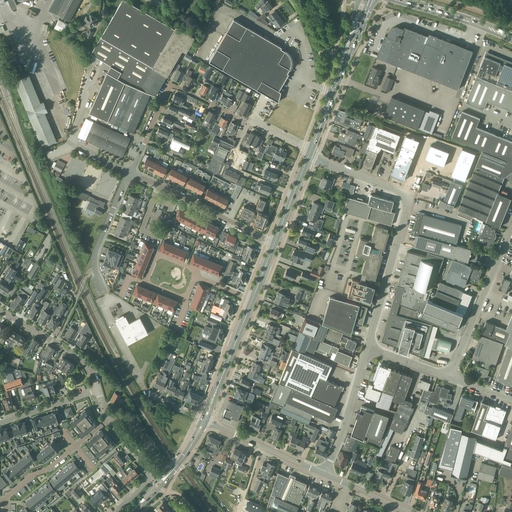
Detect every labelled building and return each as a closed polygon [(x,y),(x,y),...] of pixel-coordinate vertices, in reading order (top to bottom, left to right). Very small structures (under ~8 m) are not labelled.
[(79,0),(63,0),(56,14),(69,20),(72,21),(74,18),(71,17),(79,0)] [(142,83),(174,29),(125,0),(121,0),(98,40),(90,54),(110,66),(107,72),(104,79),(89,113),(133,132),(150,94),(155,96),(157,92),(142,83)] [(263,0),(260,0),(255,7),(258,9),(262,5),(265,2),(265,1),(263,0)] [(261,10),(264,13),(267,11),(272,7),(267,1),(265,2),(262,5),(264,8),(261,10)] [(28,8),(25,14),(33,18),(35,12),(28,8)] [(272,20),(279,16),(275,10),(268,15),(272,20)] [(267,16),(264,13),(257,18),(259,21),(266,25),(268,24),(264,18),(267,16)] [(94,31),(90,29),(91,27),(92,27),(93,24),(94,25),(96,21),(97,18),(90,14),(88,16),(86,15),(84,19),(86,20),(84,23),(90,26),(85,36),(86,37),(85,39),(88,41),(90,39),(94,31)] [(279,16),(272,20),(269,22),(271,24),(273,24),(274,23),(276,26),(278,25),(281,28),(287,23),(284,19),(283,20),(282,18),(281,19),(279,16)] [(58,19),(54,27),(63,32),(68,24),(58,19)] [(208,61),(260,91),(277,101),(278,102),(281,91),(279,90),(280,87),(286,78),(288,73),(287,73),(290,68),(290,66),(291,65),(291,64),(291,63),(291,61),(291,60),(291,59),(290,59),(288,54),(284,51),(285,51),(280,48),(281,47),(233,19),(208,61)] [(396,68),(397,65),(408,69),(458,89),(473,50),(466,48),(464,53),(453,49),(454,48),(451,47),(450,44),(451,41),(429,33),(428,35),(405,26),(404,29),(399,27),(390,31),(388,36),(385,35),(377,57),(392,63),(390,66),(396,68)] [(142,83),(157,92),(182,49),(186,52),(194,38),(175,27),(175,29),(174,29),(142,83)] [(74,35),(74,34),(69,31),(66,36),(71,39),(72,38),(77,41),(79,38),(74,35)] [(511,88),(511,63),(506,61),(506,60),(506,59),(498,56),(497,57),(486,53),(481,65),(477,74),(511,88)] [(29,72),(34,61),(27,57),(21,67),(29,72)] [(188,61),(186,68),(192,70),(194,64),(188,61)] [(207,68),(203,77),(207,79),(211,71),(213,68),(208,65),(207,68)] [(379,76),(381,70),(373,67),(368,80),(372,81),(371,84),(376,87),(380,77),(379,76)] [(195,83),(193,82),(194,79),(190,77),(192,71),(188,69),(185,75),(188,76),(184,84),(193,88),(195,83)] [(458,89),(408,69),(403,82),(453,102),(458,89)] [(173,78),(178,81),(183,73),(178,70),(177,72),(173,78)] [(26,109),(30,119),(30,118),(42,146),(56,141),(44,113),(47,111),(43,102),(40,103),(29,75),(14,81),(26,109)] [(511,110),(511,90),(476,76),(466,102),(483,109),(487,101),(511,110)] [(393,79),(387,77),(382,89),(389,91),(393,79)] [(204,81),(199,91),(205,94),(207,92),(208,92),(212,85),(204,81)] [(212,85),(208,92),(209,93),(208,96),(214,99),(219,88),(213,85),(213,86),(212,86),(212,85)] [(241,100),(241,99),(244,93),(247,87),(242,85),(240,89),(239,89),(235,97),(241,100)] [(261,115),(263,120),(291,135),(296,126),(306,101),(282,88),(278,102),(269,96),(261,115)] [(223,94),(220,100),(224,102),(223,104),(229,107),(232,100),(230,99),(232,95),(226,92),(224,95),(223,94)] [(250,95),(244,93),(241,99),(244,101),(238,111),(239,113),(241,114),(242,113),(245,115),(251,104),(246,102),(250,95)] [(173,97),(172,100),(179,104),(179,105),(182,107),(186,109),(188,105),(184,102),(181,100),(183,97),(175,94),(174,94),(173,96),(173,97)] [(392,96),(384,115),(417,128),(429,132),(432,134),(432,133),(440,113),(430,110),(429,112),(424,110),(425,109),(392,96)] [(180,109),(181,107),(175,105),(174,106),(170,104),(169,107),(168,107),(167,108),(168,110),(167,110),(175,114),(176,111),(177,112),(178,110),(178,109),(180,109)] [(178,110),(177,112),(179,113),(179,114),(179,116),(181,117),(183,116),(183,115),(188,117),(187,117),(193,120),(195,115),(181,108),(181,107),(180,109),(178,109),(178,110)] [(208,121),(206,125),(211,127),(215,121),(212,120),(215,114),(209,111),(205,119),(208,121)] [(511,141),(476,127),(480,118),(462,111),(451,137),(482,150),(480,154),(477,162),(511,175),(511,141)] [(172,120),(164,117),(161,122),(169,126),(171,123),(173,124),(173,123),(180,127),(182,124),(174,120),(173,121),(172,120)] [(227,120),(221,117),(218,123),(216,122),(211,131),(216,134),(220,125),(224,127),(227,120)] [(355,121),(354,120),(350,118),(350,119),(346,117),(344,123),(353,127),(354,124),(363,128),(366,121),(357,117),(355,121)] [(122,156),(130,138),(93,122),(85,140),(122,156)] [(227,131),(226,133),(230,135),(231,135),(232,135),(233,135),(234,134),(235,133),(238,126),(237,125),(236,125),(236,124),(234,123),(233,123),(231,122),(227,129),(228,130),(227,131)] [(368,122),(364,132),(372,135),(376,125),(368,122)] [(394,152),(401,135),(376,125),(372,135),(371,138),(367,148),(374,151),(378,152),(380,149),(381,147),(394,152)] [(159,127),(156,134),(159,135),(159,136),(161,137),(162,137),(162,136),(166,137),(171,139),(173,134),(168,132),(168,131),(159,127)] [(348,135),(348,133),(352,135),(351,136),(355,137),(356,133),(348,129),(347,133),(341,131),(340,134),(344,136),(345,136),(346,136),(346,135),(348,135)] [(251,144),(256,135),(250,132),(248,138),(245,137),(241,144),(246,146),(247,144),(248,144),(249,143),(251,144)] [(338,138),(338,139),(345,142),(354,146),(357,139),(351,136),(352,135),(348,133),(348,135),(346,135),(346,136),(345,136),(344,136),(340,134),(339,136),(338,138)] [(256,135),(251,144),(254,145),(253,147),(254,147),(253,149),(257,152),(261,145),(258,143),(261,137),(256,135)] [(419,141),(406,135),(390,175),(404,180),(419,141)] [(188,149),(190,144),(173,137),(166,152),(172,155),(173,153),(177,155),(177,154),(181,156),(183,152),(179,150),(180,146),(188,149)] [(216,147),(220,140),(214,137),(210,145),(216,147)] [(220,141),(234,148),(237,141),(234,140),(233,142),(221,137),(220,141)] [(217,174),(222,162),(229,147),(219,142),(207,169),(217,174)] [(343,157),(344,154),(350,157),(353,149),(341,144),(339,148),(335,146),(332,152),(343,157)] [(449,152),(430,144),(425,159),(444,166),(449,152)] [(265,148),(265,149),(269,150),(275,152),(284,156),(284,155),(285,155),(286,154),(285,153),(285,152),(286,150),(280,147),(279,149),(275,148),(276,147),(271,145),(270,146),(267,145),(265,148)] [(378,152),(374,151),(367,148),(366,151),(369,152),(364,165),(372,168),(374,164),(375,164),(376,162),(374,161),(378,152)] [(475,153),(462,148),(452,175),(465,180),(475,153)] [(269,150),(267,154),(270,155),(273,156),(282,160),(283,159),(284,158),(284,157),(284,156),(275,152),(269,150)] [(145,154),(142,161),(145,162),(142,166),(147,169),(152,160),(147,157),(148,156),(145,154)] [(58,159),(53,168),(55,169),(56,170),(56,171),(54,174),(56,175),(58,176),(63,168),(65,163),(58,159)] [(152,160),(147,169),(152,171),(157,162),(152,160)] [(157,162),(152,171),(157,174),(161,165),(157,162)] [(222,162),(217,174),(222,176),(235,182),(234,184),(240,186),(241,184),(244,185),(245,181),(243,180),(244,178),(239,176),(239,175),(227,169),(229,165),(222,162)] [(511,198),(498,192),(504,177),(509,179),(509,180),(509,181),(509,182),(510,182),(510,183),(511,184),(511,175),(477,162),(458,209),(459,210),(474,215),(500,226),(511,198)] [(161,165),(157,174),(162,176),(166,167),(161,165)] [(172,168),(167,177),(172,179),(177,170),(172,168)] [(265,169),(263,176),(274,180),(275,178),(276,176),(276,175),(276,174),(265,169)] [(177,170),(172,179),(177,182),(182,173),(177,170)] [(182,173),(177,182),(182,184),(187,175),(182,173)] [(330,179),(323,177),(320,185),(328,189),(330,183),(333,184),(336,179),(331,176),(330,179)] [(190,177),(185,186),(190,188),(195,180),(190,177)] [(448,185),(449,185),(451,181),(449,180),(448,182),(434,178),(432,184),(440,187),(441,185),(447,187),(448,185)] [(195,180),(190,188),(196,191),(200,182),(195,180)] [(440,199),(438,205),(453,209),(453,208),(462,185),(451,181),(449,185),(444,199),(443,198),(442,200),(440,199)] [(200,182),(196,191),(200,193),(205,185),(200,182)] [(267,194),(267,193),(268,194),(271,187),(258,182),(256,186),(255,186),(254,189),(258,191),(258,190),(265,192),(265,193),(267,194)] [(235,200),(241,187),(237,185),(230,198),(235,200)] [(355,186),(351,185),(349,190),(343,211),(391,225),(395,212),(390,210),(393,200),(383,197),(382,199),(380,198),(380,197),(370,194),(368,202),(351,197),(353,192),(355,186)] [(208,189),(204,197),(209,200),(213,191),(208,189)] [(213,191),(209,200),(214,202),(218,194),(213,191)] [(100,215),(103,209),(102,209),(105,202),(99,200),(88,195),(81,192),(78,197),(86,200),(89,201),(86,207),(94,211),(93,213),(100,215)] [(218,194),(214,202),(218,205),(223,196),(218,194)] [(129,195),(127,201),(136,205),(137,203),(138,200),(142,202),(142,199),(139,198),(139,199),(129,195)] [(223,196),(218,205),(223,207),(228,199),(223,196)] [(260,198),(256,208),(262,211),(264,205),(264,204),(265,201),(265,202),(266,201),(260,198)] [(314,202),(311,209),(319,212),(321,207),(331,211),(334,202),(324,198),(323,202),(322,205),(314,202)] [(134,210),(135,209),(136,206),(139,207),(140,205),(137,203),(136,205),(127,201),(125,206),(134,210)] [(125,206),(123,212),(132,216),(135,217),(136,212),(137,213),(138,211),(138,210),(135,209),(134,210),(125,206)] [(244,206),(239,215),(250,221),(255,211),(244,206)] [(180,221),(185,212),(179,209),(174,218),(180,221)] [(311,209),(308,217),(316,220),(314,225),(321,228),(324,220),(317,218),(319,212),(311,209)] [(258,210),(252,226),(262,230),(264,226),(263,226),(264,223),(265,223),(266,221),(265,221),(266,218),(267,218),(268,215),(258,210)] [(472,220),(474,215),(459,210),(457,214),(472,220)] [(186,224),(191,214),(185,212),(180,221),(186,224)] [(390,225),(343,212),(340,222),(387,235),(390,225)] [(416,235),(413,246),(468,261),(471,250),(470,248),(456,244),(461,225),(425,214),(425,213),(419,212),(412,234),(416,235)] [(191,227),(196,217),(191,214),(186,224),(191,227)] [(121,217),(118,222),(128,226),(128,225),(129,222),(133,223),(134,221),(130,219),(130,221),(121,217)] [(197,230),(202,220),(196,217),(191,227),(197,230)] [(337,229),(341,217),(339,217),(337,218),(336,220),(335,220),(333,227),(337,229)] [(203,232),(207,223),(202,220),(197,230),(203,233),(203,232)] [(118,222),(116,228),(125,232),(126,231),(127,227),(130,229),(131,228),(131,226),(128,225),(128,226),(118,222)] [(208,235),(213,225),(208,222),(207,223),(203,232),(208,235)] [(478,236),(484,238),(482,242),(482,243),(482,244),(483,244),(484,244),(484,245),(483,245),(484,245),(484,246),(485,246),(485,245),(488,247),(491,243),(492,243),(493,243),(494,239),(495,239),(497,236),(496,235),(496,234),(496,233),(493,232),(494,229),(485,224),(481,235),(480,235),(479,235),(479,236),(478,236)] [(214,238),(219,228),(213,225),(208,235),(214,238)] [(301,232),(302,232),(301,233),(305,235),(305,233),(307,234),(306,235),(312,238),(313,236),(314,234),(316,234),(318,228),(313,226),(312,229),(304,226),(301,232)] [(116,228),(114,234),(123,237),(125,233),(128,234),(129,232),(126,231),(125,232),(116,228)] [(238,240),(236,239),(237,237),(228,232),(227,235),(224,234),(221,241),(224,243),(224,241),(232,245),(230,248),(234,250),(238,240)] [(330,240),(328,245),(332,247),(336,236),(330,234),(328,239),(330,240)] [(305,247),(304,250),(313,253),(316,246),(309,244),(309,242),(307,241),(307,240),(308,238),(304,237),(303,239),(299,237),(297,244),(305,247)] [(383,251),(336,238),(330,259),(376,273),(383,251)] [(20,250),(25,242),(20,239),(15,247),(20,250)] [(165,253),(169,242),(164,240),(160,251),(165,253)] [(153,246),(143,242),(141,247),(151,251),(153,246)] [(169,255),(173,244),(169,242),(165,253),(169,255)] [(174,256),(178,246),(173,244),(169,255),(174,256)] [(179,258),(183,248),(178,246),(174,256),(179,258)] [(6,252),(4,255),(7,257),(5,259),(7,260),(10,256),(11,255),(14,249),(9,247),(7,249),(6,252)] [(151,251),(141,247),(139,253),(149,257),(149,256),(151,251)] [(253,251),(254,249),(249,247),(248,249),(245,247),(244,249),(242,248),(240,250),(254,256),(255,252),(253,251)] [(184,260),(188,250),(183,248),(179,258),(184,260)] [(109,249),(103,263),(114,267),(118,269),(124,255),(120,253),(109,249)] [(252,260),(254,256),(238,250),(240,251),(239,253),(243,255),(242,258),(249,261),(250,259),(252,260)] [(302,260),(303,258),(311,261),(313,256),(303,252),(295,250),(292,257),(295,258),(293,260),(300,263),(301,260),(302,260)] [(433,321),(438,322),(445,306),(433,301),(428,299),(443,261),(445,257),(427,252),(426,256),(408,250),(393,300),(382,340),(399,347),(399,349),(408,352),(408,351),(422,356),(433,321)] [(137,259),(146,263),(149,257),(139,253),(136,259),(137,260),(137,259)] [(195,265),(198,256),(193,254),(190,263),(195,265)] [(235,255),(233,254),(230,259),(239,263),(241,259),(239,259),(240,257),(235,255)] [(199,267),(203,258),(198,256),(195,265),(199,267)] [(204,269),(208,260),(203,258),(199,267),(204,269)] [(464,286),(468,276),(472,266),(452,258),(444,278),(464,286)] [(146,263),(137,259),(137,260),(136,264),(145,268),(146,263)] [(209,271),(212,262),(208,260),(204,269),(209,271)] [(230,260),(226,272),(228,273),(244,279),(246,275),(244,274),(245,272),(240,270),(238,273),(236,272),(232,271),(236,262),(230,260)] [(214,273),(217,264),(212,262),(209,271),(214,273)] [(32,279),(40,266),(35,264),(28,276),(32,279)] [(143,272),(145,268),(136,264),(134,268),(143,272)] [(218,275),(222,266),(217,264),(214,273),(218,275)] [(9,266),(4,275),(6,277),(8,277),(8,278),(9,278),(14,269),(13,268),(10,266),(9,266)] [(472,266),(468,276),(471,277),(478,280),(482,270),(475,267),(475,268),(472,267),(472,266)] [(141,277),(143,272),(134,268),(133,268),(131,273),(141,277)] [(14,269),(9,278),(11,279),(12,280),(13,280),(14,278),(18,281),(21,276),(17,274),(18,271),(17,271),(14,269)] [(297,277),(299,274),(287,269),(284,276),(292,280),(294,276),(297,277)] [(320,278),(322,273),(317,271),(312,269),(310,274),(320,278)] [(312,282),(314,276),(303,272),(301,277),(312,282)] [(228,273),(227,275),(233,278),(232,281),(235,282),(235,283),(240,285),(241,282),(243,283),(244,279),(228,273)] [(0,290),(4,284),(9,278),(8,278),(8,277),(6,277),(3,280),(1,279),(0,279),(0,290)] [(4,284),(0,290),(0,291),(1,292),(1,293),(4,295),(4,294),(5,294),(9,288),(11,286),(8,284),(11,279),(9,278),(4,284)] [(58,280),(55,285),(59,288),(64,280),(59,278),(58,280)] [(511,281),(511,282),(503,278),(499,289),(507,292),(510,284),(511,285),(511,281)] [(373,286),(366,284),(367,283),(352,279),(351,284),(348,283),(346,290),(348,291),(347,295),(347,296),(362,300),(362,299),(369,301),(369,300),(370,297),(371,297),(373,290),(372,290),(373,286)] [(66,283),(65,282),(60,290),(61,290),(60,292),(65,295),(69,289),(66,283)] [(440,282),(433,301),(445,306),(438,322),(455,330),(458,322),(460,323),(463,313),(455,310),(463,291),(440,282)] [(209,287),(199,283),(196,289),(207,294),(209,287)] [(26,290),(28,287),(24,285),(21,288),(19,290),(20,291),(18,295),(17,294),(10,306),(14,308),(26,290)] [(138,296),(142,287),(137,285),(133,294),(138,296)] [(14,286),(9,294),(13,297),(18,289),(15,286),(14,286)] [(26,290),(14,308),(17,310),(20,306),(21,307),(25,300),(28,296),(30,293),(32,290),(28,287),(26,290)] [(42,287),(39,293),(36,298),(41,301),(47,290),(42,287)] [(143,298),(146,289),(142,287),(138,296),(143,298)] [(309,295),(310,291),(300,287),(295,300),(300,302),(302,297),(305,299),(307,294),(309,295)] [(147,300),(151,291),(146,289),(143,298),(147,300)] [(196,289),(194,295),(204,299),(207,301),(210,295),(207,294),(196,289)] [(35,290),(27,302),(31,305),(36,298),(39,293),(35,290)] [(152,302),(156,293),(151,291),(147,300),(152,302)] [(287,301),(289,296),(278,291),(275,298),(279,299),(280,298),(289,302),(289,301),(287,301)] [(158,305),(163,295),(158,293),(153,303),(158,305)] [(163,307),(167,297),(163,295),(158,305),(163,307)] [(204,299),(194,295),(192,301),(202,305),(204,299)] [(327,295),(319,322),(351,335),(351,334),(354,323),(357,324),(356,324),(362,326),(367,307),(362,305),(361,306),(359,305),(359,304),(345,300),(335,297),(327,295)] [(168,309),(172,299),(167,297),(163,307),(168,309)] [(287,306),(289,302),(280,298),(279,299),(275,298),(274,301),(282,304),(287,306)] [(173,311),(177,301),(172,299),(168,309),(173,311)] [(220,304),(218,307),(224,309),(232,312),(233,308),(232,307),(232,305),(227,303),(228,301),(225,299),(222,305),(220,304)] [(51,319),(47,325),(54,329),(59,320),(61,317),(68,304),(62,300),(59,305),(57,309),(54,312),(52,316),(51,319)] [(39,310),(38,311),(42,313),(38,320),(41,322),(48,311),(45,309),(49,303),(45,301),(39,310)] [(199,311),(202,305),(192,301),(189,307),(199,311)] [(48,311),(41,322),(45,324),(49,317),(51,319),(52,316),(54,312),(57,309),(59,305),(54,302),(52,305),(54,306),(50,312),(48,311)] [(31,310),(29,314),(35,318),(38,311),(39,310),(37,308),(39,305),(35,303),(31,310)] [(280,319),(282,313),(278,312),(279,311),(271,308),(269,315),(280,319)] [(224,309),(222,316),(227,318),(228,316),(230,316),(232,312),(224,309)] [(295,309),(293,312),(304,317),(306,312),(303,311),(302,312),(295,309)] [(116,321),(115,321),(127,344),(148,333),(140,317),(129,322),(125,315),(124,316),(123,314),(115,319),(116,321)] [(299,332),(312,337),(318,323),(305,317),(299,332)] [(84,335),(87,331),(90,333),(91,333),(86,322),(83,327),(79,333),(81,335),(76,343),(80,345),(79,346),(84,349),(87,345),(86,344),(89,338),(84,335)] [(511,323),(509,322),(506,330),(494,325),(486,322),(481,333),(506,343),(506,344),(511,346),(511,323)] [(321,324),(318,323),(312,337),(322,341),(324,337),(339,342),(340,339),(347,342),(346,343),(345,346),(349,348),(349,350),(353,351),(353,350),(356,342),(348,339),(341,336),(343,333),(321,324)] [(79,333),(83,327),(79,324),(75,330),(70,327),(65,336),(71,340),(76,332),(79,333)] [(268,324),(266,330),(275,333),(276,329),(279,330),(279,328),(268,324)] [(205,327),(204,329),(210,332),(210,331),(222,336),(224,332),(222,331),(223,329),(218,327),(212,325),(211,329),(205,327)] [(221,340),(222,336),(210,331),(210,332),(204,329),(203,333),(209,335),(207,340),(213,342),(214,340),(218,342),(219,340),(221,340)] [(10,347),(18,334),(12,330),(6,339),(10,341),(8,345),(10,347)] [(273,338),(275,333),(266,330),(263,337),(269,339),(268,342),(278,346),(280,341),(273,338)] [(297,335),(289,332),(287,337),(295,341),(297,335)] [(306,349),(311,337),(298,332),(292,348),(300,352),(304,354),(306,349)] [(20,345),(25,338),(18,334),(10,347),(13,348),(16,343),(20,345)] [(472,358),(485,363),(491,365),(495,366),(503,343),(480,335),(472,358)] [(338,351),(339,348),(332,345),(322,342),(322,341),(312,337),(311,337),(306,349),(313,352),(315,347),(329,353),(329,351),(336,354),(334,360),(348,366),(352,357),(338,351)] [(39,342),(33,338),(29,344),(28,344),(27,346),(33,349),(34,347),(35,348),(39,342)] [(437,349),(449,352),(452,342),(440,338),(437,349)] [(203,342),(202,347),(211,351),(213,346),(203,342)] [(44,359),(51,347),(48,345),(44,350),(43,349),(40,354),(40,356),(44,358),(43,359),(44,359)] [(262,345),(260,349),(262,349),(261,351),(270,354),(272,350),(272,348),(269,347),(263,345),(262,345)] [(511,385),(511,383),(511,347),(508,346),(496,379),(511,385)] [(50,358),(55,350),(51,347),(44,359),(47,361),(45,364),(47,365),(46,366),(47,367),(45,370),(48,372),(54,363),(48,359),(49,358),(50,358)] [(291,387),(334,406),(342,387),(326,380),(332,366),(300,352),(292,348),(287,361),(284,370),(279,382),(286,385),(291,387)] [(202,350),(200,357),(201,357),(202,355),(207,357),(205,360),(203,359),(202,362),(211,365),(212,362),(213,362),(214,359),(213,359),(211,358),(208,357),(210,353),(202,350)] [(282,350),(281,354),(282,354),(281,356),(283,356),(282,359),(286,361),(289,352),(283,350),(283,351),(282,350)] [(264,360),(263,362),(270,365),(275,367),(277,362),(268,359),(270,354),(261,351),(258,357),(264,360)] [(11,361),(10,364),(17,368),(18,365),(19,362),(20,359),(17,357),(15,356),(11,361)] [(63,368),(68,361),(62,357),(59,363),(55,361),(54,363),(48,372),(51,373),(55,366),(56,367),(55,367),(62,371),(63,368)] [(164,374),(158,387),(162,389),(168,376),(168,375),(167,375),(173,363),(175,359),(171,357),(170,361),(166,368),(164,374)] [(158,387),(170,361),(166,359),(164,358),(160,365),(164,367),(161,373),(161,375),(159,374),(154,385),(158,387)] [(63,368),(62,371),(65,373),(68,375),(70,372),(74,364),(68,361),(63,368)] [(253,362),(251,367),(260,371),(261,367),(268,370),(270,365),(263,362),(260,361),(259,364),(253,362)] [(200,368),(198,372),(206,375),(207,371),(208,372),(211,365),(202,362),(202,364),(200,368)] [(490,369),(491,365),(485,363),(483,367),(477,365),(474,375),(486,380),(486,379),(489,381),(491,377),(488,376),(490,369)] [(38,366),(28,364),(27,370),(37,372),(38,366)] [(367,390),(365,395),(378,400),(376,405),(388,410),(394,395),(394,396),(402,373),(391,369),(380,365),(373,383),(370,382),(367,390)] [(168,383),(165,391),(169,393),(176,375),(176,376),(178,370),(180,367),(178,366),(174,375),(173,378),(172,380),(170,379),(169,383),(168,383)] [(16,386),(19,385),(22,384),(21,379),(23,378),(20,370),(14,368),(10,367),(11,370),(14,379),(16,386)] [(258,376),(260,371),(251,367),(248,374),(253,376),(251,380),(262,384),(265,379),(258,376)] [(6,378),(2,379),(4,383),(3,383),(6,389),(6,390),(9,389),(16,386),(14,379),(11,370),(4,372),(6,378)] [(179,377),(181,371),(178,370),(176,376),(176,375),(169,393),(173,394),(176,386),(175,386),(179,377)] [(174,395),(178,396),(181,389),(185,380),(187,374),(185,373),(179,387),(177,387),(174,395)] [(184,387),(185,387),(191,374),(188,373),(187,374),(185,380),(181,389),(178,396),(181,398),(185,390),(183,390),(184,387)] [(402,433),(414,408),(411,407),(413,402),(412,402),(404,399),(413,377),(402,373),(394,396),(393,400),(400,402),(397,411),(394,417),(389,427),(394,429),(402,433)] [(53,380),(49,381),(50,384),(52,393),(59,390),(58,386),(61,384),(59,379),(58,377),(57,377),(55,379),(53,380)] [(244,386),(249,389),(252,382),(242,378),(239,384),(244,386)] [(428,401),(432,391),(431,391),(428,390),(431,383),(420,379),(417,387),(424,389),(419,402),(422,403),(419,410),(424,412),(427,405),(428,401)] [(39,385),(38,391),(38,392),(44,390),(46,395),(52,393),(50,384),(49,381),(44,383),(39,385)] [(334,406),(291,387),(286,385),(279,382),(279,383),(278,384),(276,390),(271,401),(273,402),(278,404),(283,406),(285,401),(304,410),(302,412),(312,416),(313,414),(331,422),(338,408),(334,406)] [(29,387),(24,389),(26,393),(28,400),(29,401),(34,399),(34,398),(35,397),(34,394),(36,393),(33,386),(29,387)] [(432,391),(428,401),(437,404),(440,395),(447,397),(450,399),(451,395),(448,394),(449,390),(442,388),(436,386),(434,392),(432,391)] [(186,391),(185,394),(188,395),(186,398),(186,400),(189,402),(190,402),(191,402),(195,393),(190,391),(191,388),(188,387),(186,391)] [(236,392),(248,397),(250,394),(247,393),(247,392),(238,388),(236,389),(236,390),(236,391),(236,392)] [(4,400),(2,400),(4,404),(5,404),(7,408),(13,406),(11,402),(13,401),(9,389),(6,390),(6,389),(4,390),(7,398),(3,399),(4,400)] [(115,404),(120,395),(115,392),(110,400),(115,404)] [(195,393),(191,402),(196,404),(197,403),(197,402),(199,402),(203,393),(200,392),(199,395),(195,393)] [(235,393),(234,394),(235,395),(234,396),(243,400),(244,399),(247,400),(248,401),(250,398),(248,397),(236,392),(236,393),(235,393)] [(457,411),(454,419),(460,421),(463,413),(466,404),(475,408),(477,404),(473,403),(474,401),(462,396),(457,411)] [(226,407),(222,415),(235,421),(236,422),(236,421),(237,420),(240,422),(242,417),(243,415),(247,405),(237,400),(236,403),(229,400),(228,401),(228,402),(226,407)] [(475,420),(471,430),(480,433),(481,434),(487,420),(484,419),(489,405),(490,404),(482,401),(475,420)] [(487,420),(481,434),(496,439),(506,410),(500,408),(501,407),(496,405),(496,406),(490,404),(489,405),(484,419),(487,420)] [(389,409),(388,414),(362,405),(359,411),(358,411),(356,416),(357,417),(351,434),(380,447),(389,427),(394,417),(397,411),(389,409)] [(426,406),(424,412),(426,413),(433,416),(437,417),(450,422),(453,414),(433,406),(432,407),(432,408),(426,406)] [(63,410),(66,417),(73,415),(70,408),(63,410)] [(84,435),(95,425),(96,426),(96,425),(97,424),(93,420),(92,421),(90,418),(87,414),(88,413),(85,409),(79,414),(78,413),(75,416),(76,416),(70,421),(74,426),(75,425),(77,428),(80,431),(79,432),(82,436),(83,435),(84,435)] [(58,410),(52,412),(56,422),(61,420),(61,421),(65,420),(62,414),(59,415),(58,410)] [(52,412),(47,414),(51,423),(55,422),(56,422),(52,412)] [(47,414),(42,416),(46,426),(46,425),(51,423),(47,414)] [(37,417),(41,428),(46,426),(42,416),(37,417)] [(248,427),(257,431),(261,424),(260,423),(261,421),(259,420),(260,419),(257,418),(252,416),(251,419),(252,420),(248,427)] [(278,440),(283,431),(278,429),(282,420),(272,416),(269,423),(276,426),(275,428),(271,437),(278,440)] [(33,423),(30,424),(33,432),(36,431),(36,430),(41,428),(37,417),(32,419),(33,423)] [(22,435),(22,434),(27,432),(28,432),(31,431),(29,425),(26,426),(24,421),(21,422),(20,421),(18,422),(22,435)] [(13,437),(16,436),(16,437),(22,435),(18,422),(15,423),(15,424),(12,425),(14,430),(11,431),(13,437)] [(303,428),(313,432),(315,427),(305,423),(303,428)] [(476,438),(473,450),(511,463),(511,460),(511,424),(504,445),(503,449),(476,438)] [(438,465),(453,469),(452,472),(451,476),(453,477),(453,478),(465,481),(466,480),(467,476),(477,433),(467,429),(466,434),(461,433),(462,429),(450,426),(438,465)] [(0,428),(4,441),(4,440),(10,438),(13,437),(11,431),(8,432),(6,427),(3,428),(2,427),(0,428)] [(315,427),(313,432),(309,440),(315,442),(320,429),(315,427)] [(88,440),(86,441),(90,445),(91,444),(96,450),(95,451),(98,456),(104,451),(105,452),(108,449),(107,449),(113,444),(110,439),(108,440),(103,434),(104,433),(101,429),(100,430),(99,430),(88,440),(88,439),(87,440),(88,440)] [(335,432),(330,429),(327,436),(332,438),(335,432)] [(295,447),(299,438),(296,437),(297,433),(291,430),(288,437),(291,438),(289,444),(295,447)] [(343,447),(347,449),(353,436),(349,434),(343,447)] [(299,438),(295,447),(302,450),(304,444),(307,445),(309,438),(303,435),(301,439),(299,438)] [(417,459),(424,437),(417,435),(411,451),(408,450),(406,455),(417,459)] [(212,450),(213,450),(209,448),(214,438),(208,436),(205,443),(210,445),(208,448),(206,447),(203,455),(208,458),(210,454),(212,450)] [(354,452),(360,439),(353,436),(347,449),(354,452)] [(214,438),(209,448),(213,450),(212,450),(210,454),(214,456),(216,455),(217,453),(221,446),(218,444),(220,441),(214,438)] [(317,447),(313,455),(318,457),(324,445),(325,441),(319,439),(318,441),(317,441),(314,446),(317,447)] [(55,452),(60,448),(58,447),(59,446),(57,443),(56,444),(53,440),(48,444),(55,452)] [(324,445),(318,457),(324,460),(327,452),(325,450),(327,446),(328,442),(326,441),(325,441),(324,445)] [(49,444),(45,447),(51,455),(55,452),(48,444),(49,444)] [(395,462),(400,449),(391,445),(385,458),(390,461),(395,462)] [(40,451),(47,458),(51,455),(45,447),(44,447),(40,450),(40,451)] [(230,458),(236,461),(237,458),(240,451),(235,448),(231,456),(230,458)] [(116,449),(102,461),(104,463),(117,452),(116,449)] [(28,451),(24,455),(31,463),(35,459),(28,451)] [(40,451),(36,455),(42,462),(47,458),(40,451)] [(236,461),(235,462),(239,464),(241,465),(242,464),(243,461),(247,453),(240,451),(237,458),(236,461)] [(344,456),(346,453),(341,451),(336,464),(340,466),(343,459),(342,459),(343,458),(342,457),(343,456),(344,456)] [(350,470),(356,473),(361,461),(357,459),(360,453),(355,451),(352,458),(354,459),(350,470)] [(117,463),(123,458),(117,452),(112,457),(117,463)] [(220,453),(218,459),(224,462),(226,456),(220,453)] [(343,459),(340,466),(344,468),(350,455),(346,453),(344,456),(343,456),(342,457),(343,458),(342,459),(343,459)] [(25,456),(21,459),(27,466),(31,463),(24,455),(25,456)] [(126,460),(129,457),(127,455),(124,458),(123,458),(117,463),(119,465),(126,460)] [(21,459),(16,462),(23,470),(27,466),(21,459)] [(228,471),(232,461),(227,459),(223,469),(228,471)] [(511,460),(511,463),(510,466),(499,462),(498,473),(511,478),(511,460)] [(73,461),(67,466),(74,474),(80,469),(73,461)] [(363,475),(368,464),(361,461),(356,473),(363,475)] [(390,461),(389,465),(386,470),(387,470),(386,473),(385,476),(381,475),(378,482),(382,484),(385,478),(388,479),(391,472),(395,462),(390,461)] [(13,463),(11,464),(18,473),(23,470),(16,462),(14,464),(13,463)] [(481,462),(477,477),(492,482),(497,466),(481,462)] [(268,463),(266,465),(263,464),(260,470),(263,472),(262,475),(266,477),(271,464),(268,463)] [(11,464),(7,468),(15,477),(18,473),(11,464)] [(247,467),(239,464),(236,470),(244,473),(247,467)] [(271,464),(266,477),(269,479),(275,466),(271,464)] [(67,466),(62,471),(68,479),(74,474),(67,466)] [(6,467),(2,471),(7,476),(6,477),(9,480),(9,479),(10,481),(15,477),(7,468),(6,467)] [(216,479),(217,477),(219,470),(212,467),(209,473),(208,476),(216,479)] [(125,468),(123,470),(131,480),(134,477),(135,477),(136,476),(136,475),(138,473),(134,469),(132,470),(130,468),(127,471),(125,468)] [(131,480),(123,470),(120,473),(122,475),(120,477),(126,484),(127,484),(129,483),(128,482),(131,480)] [(385,476),(386,473),(378,470),(374,481),(378,482),(381,475),(385,476)] [(62,471),(56,476),(64,486),(65,485),(63,484),(68,479),(62,471)] [(272,511),(275,511),(295,511),(296,511),(302,497),(301,497),(302,496),(301,495),(304,496),(307,486),(305,486),(306,483),(295,478),(292,484),(285,501),(279,498),(289,478),(288,478),(278,473),(277,476),(273,474),(271,480),(275,482),(267,508),(272,511)] [(295,478),(295,477),(289,475),(288,478),(289,478),(279,498),(285,501),(292,484),(295,478)] [(56,476),(50,480),(57,489),(60,486),(61,488),(64,486),(56,476)] [(107,489),(110,486),(116,493),(121,489),(117,484),(118,484),(111,476),(102,483),(107,489)] [(261,485),(263,481),(258,479),(256,483),(253,490),(258,492),(261,485)] [(439,480),(433,479),(430,490),(434,491),(432,495),(433,495),(431,498),(432,499),(430,504),(432,504),(432,505),(436,507),(439,498),(441,493),(436,491),(439,480)] [(401,491),(406,493),(410,483),(409,482),(409,481),(405,480),(401,491)] [(422,487),(423,482),(418,481),(413,496),(418,497),(419,492),(420,493),(421,488),(422,487)] [(411,495),(415,484),(411,482),(410,483),(406,493),(411,495)] [(46,484),(43,487),(50,496),(56,491),(49,483),(47,485),(46,484)] [(307,496),(310,498),(310,497),(311,495),(314,487),(309,485),(304,497),(306,498),(307,496)] [(76,491),(80,496),(83,493),(76,486),(74,488),(76,491)] [(89,498),(96,506),(99,503),(99,502),(100,501),(101,501),(106,497),(105,496),(106,495),(109,493),(107,490),(107,489),(104,486),(101,489),(102,490),(101,491),(99,489),(91,496),(89,498)] [(40,490),(37,492),(44,500),(50,496),(43,487),(39,490),(40,490)] [(319,490),(314,487),(311,495),(310,497),(310,498),(309,499),(311,500),(307,510),(311,511),(315,502),(312,500),(312,499),(314,499),(314,497),(316,497),(319,490)] [(70,491),(77,499),(80,496),(76,491),(74,488),(70,491)] [(418,497),(425,499),(429,489),(425,488),(425,490),(421,488),(420,493),(419,492),(418,497)] [(319,499),(317,502),(318,502),(317,504),(321,506),(327,493),(325,492),(325,491),(323,490),(323,491),(322,491),(319,499)] [(35,493),(31,496),(40,507),(39,505),(44,500),(37,492),(35,494),(35,493)] [(327,493),(321,506),(319,511),(320,511),(321,511),(326,502),(328,503),(332,495),(331,495),(331,494),(329,493),(328,493),(327,493)] [(28,500),(26,502),(33,510),(35,508),(37,509),(40,507),(31,496),(28,499),(28,500)] [(453,507),(452,506),(455,501),(449,499),(450,498),(447,496),(446,498),(441,509),(448,511),(449,511),(451,508),(452,509),(453,507)] [(155,508),(158,511),(165,507),(168,504),(171,502),(170,500),(167,503),(166,502),(163,504),(162,503),(155,508)] [(82,505),(84,507),(80,510),(81,511),(91,511),(92,510),(85,502),(82,505)] [(247,502),(243,511),(244,511),(262,511),(264,510),(261,508),(247,502)] [(355,511),(356,511),(356,510),(358,506),(351,503),(346,511),(355,511)] [(463,509),(462,511),(469,511),(472,505),(469,503),(469,505),(469,506),(465,505),(463,509)]
